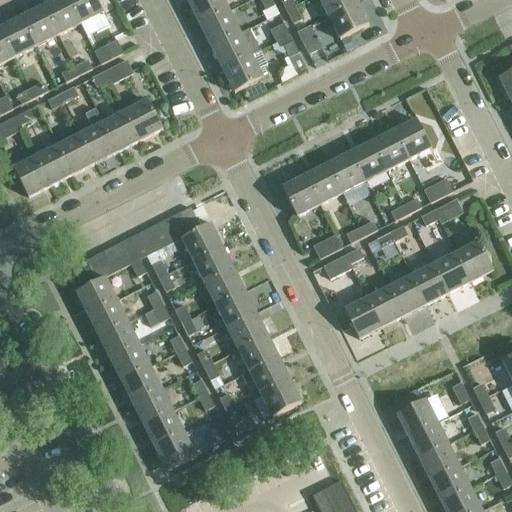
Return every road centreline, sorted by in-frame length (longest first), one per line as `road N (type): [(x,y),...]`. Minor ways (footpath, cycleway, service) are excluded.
road 1 (residential): [(410,511),(222,142)]
road 2 (residential): [(0,251),(222,142)]
road 3 (residential): [(222,142),(424,38)]
road 4 (residential): [(511,191),(424,38)]
road 5 (residential): [(222,142),(150,0)]
road 6 (residential): [(46,383),(112,511)]
